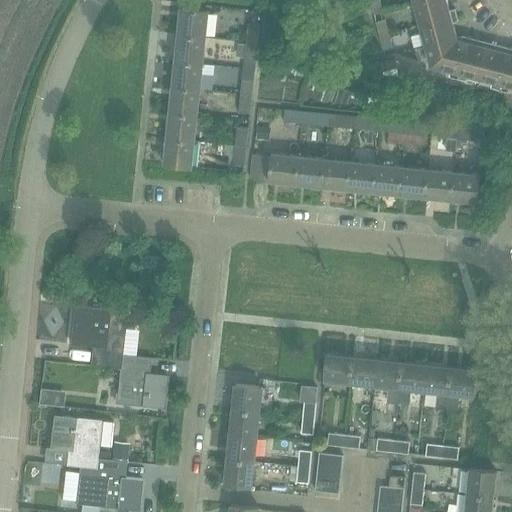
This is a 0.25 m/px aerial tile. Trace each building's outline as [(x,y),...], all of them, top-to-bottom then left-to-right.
[(374,16),(382,14),(379,0),(370,2),(374,16)] [(447,0),(434,0),(415,5),(420,26),(457,15),(455,9),(450,11),(447,0)] [(181,8),(178,34),(207,37),(209,11),(181,8)] [(457,15),(420,26),(426,46),(457,38),(453,23),(459,22),(457,15)] [(376,23),(380,37),(388,35),(384,21),(376,23)] [(247,24),(246,41),(257,43),(259,25),(247,24)] [(178,34),(176,60),(204,63),(207,37),(178,34)] [(392,49),(388,35),(380,37),(383,51),(392,49)] [(458,40),(457,38),(426,46),(431,68),(503,85),(511,87),(511,47),(510,47),(509,53),(467,42),(464,54),(455,51),(458,40)] [(257,43),(246,41),(243,67),(254,68),(257,43)] [(176,60),(173,86),(201,89),(204,63),(176,60)] [(382,72),(397,68),(394,60),(380,64),(382,72)] [(254,68),(243,67),(241,93),(252,94),(254,68)] [(173,86),(170,112),(199,115),(201,89),(173,86)] [(252,94),(241,93),(238,113),(250,115),(252,94)] [(284,122),(302,124),(304,112),(285,110),(284,122)] [(170,112),(168,137),(196,140),(199,115),(170,112)] [(329,114),(304,112),(302,124),(328,126),(329,114)] [(355,117),(329,114),(328,126),(353,129),(355,117)] [(381,120),(355,117),(353,129),(380,131),(381,120)] [(407,122),(381,120),(380,131),(405,134),(407,122)] [(426,124),(407,122),(405,134),(425,136),(426,124)] [(460,128),(440,126),(439,137),(458,140),(460,128)] [(237,127),(236,144),(247,146),(249,128),(237,127)] [(478,129),(460,128),(458,140),(477,142),(478,129)] [(196,140),(168,137),(165,165),(193,168),(196,140)] [(247,146),(236,144),(234,164),(245,165),(247,146)] [(270,181),(296,184),(299,155),(273,152),(270,181)] [(296,184),(322,187),(325,158),(299,155),(296,184)] [(322,187),(347,189),(350,161),(325,158),(322,187)] [(347,189),(373,192),(376,163),(350,161),(347,189)] [(373,192),(399,195),(402,166),(376,163),(373,192)] [(399,195),(425,197),(428,169),(402,166),(399,195)] [(425,197),(452,200),(455,172),(428,169),(425,197)] [(455,172),(452,200),(478,203),(481,175),(455,172)] [(94,366),(120,369),(121,369),(122,355),(128,310),(126,310),(126,311),(74,305),(74,307),(76,307),(72,344),(73,344),(74,343),(97,346),(94,366)] [(325,380),(351,383),(354,357),(328,354),(325,380)] [(121,369),(120,369),(116,403),(164,408),(167,376),(146,374),(148,358),(122,355),(121,369)] [(354,357),(351,383),(375,386),(378,359),(354,357)] [(388,402),(398,403),(403,362),(378,359),(375,386),(389,387),(388,402)] [(410,389),(424,391),(427,365),(403,362),(398,403),(408,404),(410,389)] [(437,407),(447,409),(452,368),(427,365),(424,391),(439,392),(437,407)] [(477,370),(452,368),(447,409),(458,410),(459,395),(475,396),(477,370)] [(237,384),(234,411),(260,414),(263,387),(237,384)] [(305,401),(304,417),(316,419),(317,402),(305,401)] [(234,411),(231,435),(257,438),(260,414),(234,411)] [(70,466),(78,467),(96,469),(97,458),(98,458),(99,445),(111,447),(114,422),(54,416),(51,447),(72,450),(70,466)] [(316,419),(304,417),(302,433),(314,435),(316,419)] [(344,447),(345,435),(329,433),(328,445),(344,447)] [(231,435),(229,460),(255,463),(257,438),(231,435)] [(361,436),(345,435),(344,447),(360,449),(361,436)] [(368,449),(393,452),(395,440),(379,438),(378,442),(369,441),(368,449)] [(395,440),(393,452),(409,454),(411,442),(395,440)] [(442,458),(444,446),(428,444),(426,456),(442,458)] [(460,447),(444,446),(442,458),(458,459),(460,447)] [(300,450),(299,466),(311,467),(312,451),(300,450)] [(320,453),(319,466),(342,468),(344,456),(320,453)] [(96,469),(78,467),(74,504),(91,506),(139,511),(142,479),(121,477),(123,461),(98,458),(97,458),(96,469)] [(255,463),(229,460),(226,484),(252,487),(255,463)] [(311,467),(299,466),(297,482),(309,483),(311,467)] [(319,466),(317,477),(341,480),(342,468),(319,466)] [(468,495),(494,497),(497,471),(470,468),(468,495)] [(414,472),(413,484),(425,485),(427,473),(414,472)] [(341,480),(317,477),(316,491),(340,494),(341,480)] [(391,477),(390,487),(405,489),(406,478),(391,477)] [(425,485),(413,484),(411,504),(423,505),(425,485)] [(381,486),(380,498),(404,501),(405,489),(390,487),(381,486)] [(468,495),(465,511),(492,511),(494,497),(468,495)] [(380,498),(378,510),(395,511),(402,511),(404,501),(380,498)]
